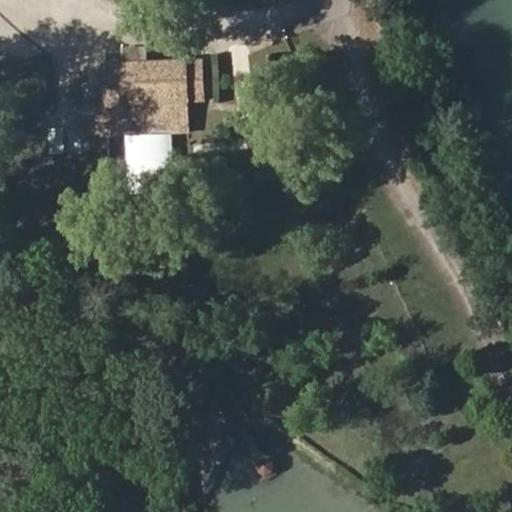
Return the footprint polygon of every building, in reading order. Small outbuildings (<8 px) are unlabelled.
[(152,62),(152,50),(131,50),(131,63),(152,62)] [(211,100),(209,58),(187,60),(192,101),(211,100)] [(116,142),(197,136),(192,101),(187,60),(152,62),(131,63),(112,65),(116,142)] [(87,143),(115,142),(114,104),(85,105),(87,143)] [(201,220),(201,235),(223,235),(222,219),(201,220)] [(265,455),(251,466),(260,477),(274,466),(265,455)]
